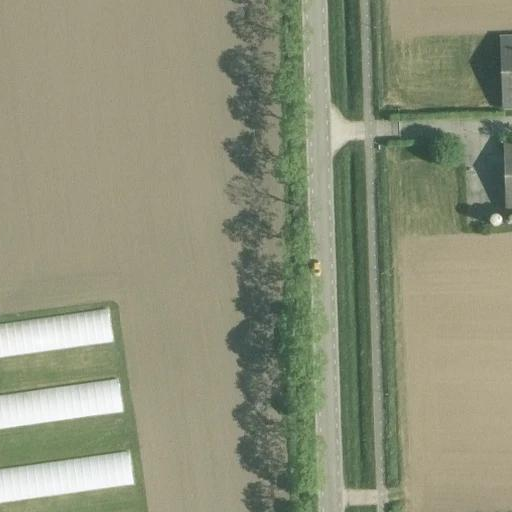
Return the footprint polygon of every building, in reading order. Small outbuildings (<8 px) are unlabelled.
[(511,34),(499,35),(501,108),(511,107),(511,34)] [(505,213),(511,212),(511,138),(502,138),(505,213)] [(111,309),(0,323),(0,356),(116,342),(111,309)] [(122,379),(0,394),(0,427),(126,412),(122,379)] [(132,452),(0,468),(0,501),(136,485),(132,452)]
